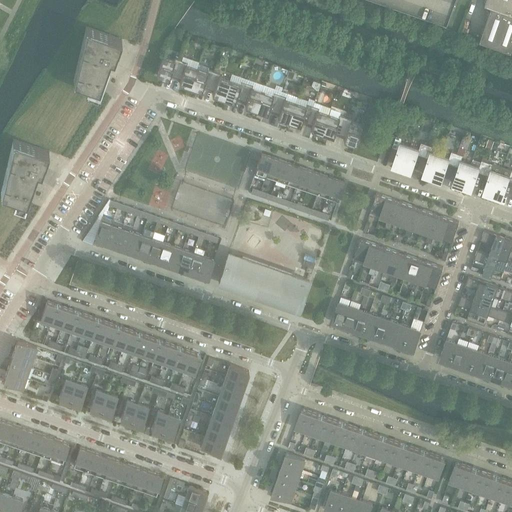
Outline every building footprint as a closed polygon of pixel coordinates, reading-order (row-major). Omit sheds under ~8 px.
[(373,0),(447,26),(456,0),(373,0)] [(511,0),(486,0),(485,5),(492,7),(480,41),(511,52),(511,51),(511,0)] [(122,39),(86,27),(86,28),(81,49),(85,50),(81,59),(79,59),(76,70),(80,71),(75,81),(88,86),(86,92),(97,96),(111,56),(115,57),(117,52),(116,52),(115,52),(115,49),(117,50),(118,51),(122,39)] [(175,60),(164,57),(157,75),(159,76),(160,75),(168,77),(167,79),(169,79),(170,75),(176,77),(182,60),(175,58),(175,60)] [(188,62),(182,60),(176,77),(181,79),(179,83),(181,84),(182,82),(190,85),(189,87),(191,87),(197,68),(187,65),(188,62)] [(207,72),(197,68),(191,87),(192,87),(192,86),(198,88),(200,89),(200,90),(202,91),(203,87),(208,89),(214,71),(208,69),(207,72)] [(220,74),(214,71),(208,89),(214,90),(212,94),(214,95),(214,94),(223,97),(222,98),(223,98),(230,80),(220,76),(220,74)] [(241,100),(247,83),(249,79),(232,73),(230,80),(223,98),(225,99),(225,97),(233,100),(233,102),(235,102),(236,98),(241,100)] [(253,85),(247,83),(241,100),(247,102),(245,106),(247,107),(247,105),(255,108),(255,109),(256,110),(263,91),(252,87),(253,85)] [(273,95),(263,91),(256,110),(258,110),(258,109),(264,111),(266,112),(266,113),(268,114),(269,110),(274,111),(280,94),(274,92),(273,95)] [(286,96),(280,94),(274,111),(279,113),(278,117),(279,118),(280,116),(288,119),(288,121),(289,121),(296,103),(285,99),(286,96)] [(306,106),(296,103),(289,121),(290,122),(291,120),(296,122),(299,123),(299,125),(300,125),(302,121),(307,123),(313,106),(307,104),(306,106)] [(319,108),(313,106),(307,123),(312,125),(311,129),(313,129),(313,128),(316,129),(321,131),(320,132),(322,133),(328,114),(318,110),(319,108)] [(339,118),(328,114),(322,133),(323,133),(324,132),(332,135),(331,136),(333,137),(335,132),(340,134),(346,117),(340,115),(339,118)] [(352,119),(346,117),(340,134),(345,136),(344,140),(345,141),(346,139),(349,140),(354,142),(354,144),(356,144),(362,126),(351,122),(352,119)] [(403,167),(411,146),(401,143),(402,138),(396,136),(393,147),(398,149),(393,164),(403,167)] [(49,151),(13,139),(13,140),(9,161),(12,163),(8,172),(6,171),(4,183),(7,184),(3,194),(15,198),(13,204),(25,209),(39,169),(42,170),(44,165),(44,164),(44,165),(42,164),(43,162),(45,163),(49,151)] [(488,140),(486,148),(491,150),(494,141),(488,140)] [(423,156),(427,145),(421,143),(419,149),(411,146),(403,167),(412,170),(418,154),(423,156)] [(433,176),(441,155),(431,151),(433,147),(427,145),(423,156),(428,157),(423,173),(433,176)] [(453,165),(457,154),(452,152),(450,158),(441,155),(433,176),(442,179),(448,163),(453,165)] [(266,174),(273,157),(262,153),(256,171),(266,174)] [(464,185),(471,164),(461,160),(463,156),(457,154),(453,165),(459,166),(454,182),(464,185)] [(283,160),(273,157),(266,174),(277,178),(283,160)] [(293,164),(287,162),(283,160),(277,178),(287,182),(293,164)] [(484,173),(487,163),(482,161),(480,167),(471,164),(464,185),(473,188),(479,172),(484,173)] [(494,194),(501,173),(504,166),(494,162),(493,165),(487,163),(484,173),(489,175),(484,191),(494,194)] [(303,168),(293,164),(287,182),(297,185),(303,168)] [(313,171),(307,169),(303,168),(297,185),(307,189),(313,171)] [(511,181),(511,169),(510,176),(501,173),(494,194),(503,197),(509,180),(511,181)] [(324,175),(313,171),(307,189),(317,192),(324,175)] [(334,178),(328,176),(324,175),(317,192),(328,196),(334,178)] [(344,182),(334,178),(328,196),(338,200),(344,182)] [(387,197),(377,193),(370,212),(381,216),(382,215),(381,214),(387,197)] [(397,200),(387,197),(381,214),(382,215),(389,217),(391,218),(397,200)] [(408,204),(397,200),(391,218),(389,217),(387,222),(392,224),(394,219),(402,221),(408,204)] [(418,207),(408,204),(402,221),(409,224),(412,225),(418,207)] [(418,207),(412,225),(409,224),(407,229),(413,231),(415,226),(422,229),(428,211),(418,207)] [(438,214),(428,211),(422,229),(429,231),(432,232),(438,214)] [(438,214),(432,232),(429,231),(427,236),(433,238),(435,233),(442,235),(442,236),(448,218),(438,214)] [(459,222),(448,218),(442,236),(442,235),(441,237),(452,241),(459,222)] [(101,220),(96,234),(95,237),(98,238),(98,239),(105,242),(111,224),(101,220)] [(122,227),(111,224),(105,242),(112,244),(113,243),(116,244),(122,227)] [(132,231),(122,227),(116,244),(119,246),(126,249),(132,231)] [(309,230),(302,252),(313,256),(321,233),(309,230)] [(493,244),(489,254),(498,257),(505,238),(484,230),(481,240),(493,244)] [(142,235),(132,231),(126,249),(133,251),(133,250),(136,252),(142,235)] [(152,238),(142,235),(136,252),(139,253),(146,256),(152,238)] [(163,242),(152,238),(146,256),(153,258),(154,258),(157,259),(163,242)] [(361,238),(354,258),(365,262),(366,260),(365,260),(371,242),(361,238)] [(511,240),(505,238),(498,257),(507,261),(507,260),(511,250),(511,240)] [(173,245),(163,242),(157,259),(160,260),(167,263),(173,245)] [(382,246),(371,242),(365,260),(366,260),(373,262),(376,263),(382,246)] [(183,249),(173,245),(167,263),(174,265),(177,266),(183,249)] [(382,246),(376,263),(373,262),(371,268),(377,270),(378,264),(386,267),(392,249),(382,246)] [(193,252),(183,249),(177,266),(180,267),(180,268),(187,270),(193,252)] [(402,253),(392,249),(386,267),(393,269),(396,270),(402,253)] [(498,257),(489,254),(477,250),(474,259),(486,263),(483,273),(492,277),(498,257)] [(203,256),(193,252),(187,270),(194,272),(198,273),(203,256)] [(412,256),(402,253),(396,270),(393,269),(391,275),(397,277),(399,271),(406,274),(412,256)] [(241,259),(232,257),(228,255),(219,281),(299,309),(309,280),(242,256),(241,259)] [(214,260),(203,256),(198,273),(201,274),(200,275),(208,277),(214,260)] [(422,260),(412,256),(406,274),(414,277),(416,278),(422,260)] [(507,261),(498,257),(492,277),(501,280),(504,270),(511,272),(511,261),(507,260),(507,261)] [(306,272),(311,273),(315,263),(305,260),(303,265),(308,266),(306,272)] [(422,260),(416,278),(414,277),(412,282),(417,284),(419,279),(426,281),(427,281),(433,263),(422,260)] [(443,267),(433,263),(427,281),(426,281),(425,283),(437,286),(443,267)] [(477,289),(474,300),(473,300),(482,303),(489,283),(468,276),(465,285),(477,289)] [(506,300),(510,290),(489,283),(482,303),(491,306),(495,296),(506,300)] [(473,300),(474,300),(462,295),(458,305),(470,309),(467,319),(476,322),(482,303),(473,300)] [(54,303),(47,300),(41,319),(51,323),(57,305),(54,304),(54,303)] [(349,306),(339,302),(333,319),(335,320),(335,321),(343,324),(349,306)] [(503,310),(491,306),(482,303),(476,322),(485,325),(488,315),(500,319),(503,310)] [(61,307),(57,305),(51,323),(61,327),(68,308),(62,305),(61,307)] [(359,310),(349,306),(343,324),(351,327),(351,326),(353,327),(359,310)] [(75,310),(68,308),(61,327),(72,330),(78,312),(74,311),(75,310)] [(370,313),(359,310),(353,327),(356,327),(355,328),(363,331),(370,313)] [(511,334),(511,312),(503,310),(500,319),(511,323),(508,333),(511,334)] [(82,314),(78,312),(72,330),(82,334),(88,315),(82,312),(82,314)] [(380,317),(370,313),(363,331),(371,334),(372,333),(374,334),(380,317)] [(95,317),(88,315),(82,334),(92,337),(98,319),(95,318),(95,317)] [(390,320),(380,317),(374,334),(376,334),(376,336),(384,338),(390,320)] [(102,321),(98,319),(92,337),(102,341),(109,322),(102,320),(102,321)] [(394,341),(400,324),(390,320),(384,338),(392,341),(392,340),(394,341)] [(115,324),(109,322),(102,341),(112,344),(119,327),(115,325),(115,324)] [(404,345),(410,327),(400,324),(394,341),(396,342),(396,343),(404,345)] [(122,328),(119,327),(112,344),(123,348),(129,329),(123,327),(122,328)] [(415,348),(421,331),(410,327),(404,345),(412,348),(413,347),(415,348)] [(136,331),(129,329),(123,348),(133,351),(139,334),(135,332),(136,331)] [(143,335),(139,334),(133,351),(143,355),(150,336),(144,334),(143,335)] [(156,338),(150,336),(143,355),(154,359),(160,341),(156,340),(156,338)] [(21,341),(18,340),(18,341),(14,350),(33,357),(37,346),(21,341)] [(443,359),(451,362),(457,343),(446,340),(440,357),(443,358),(443,359)] [(164,342),(160,341),(154,359),(164,362),(170,343),(164,341),(164,342)] [(177,345),(170,343),(164,362),(174,366),(180,348),(176,347),(177,345)] [(467,347),(457,343),(451,362),(459,364),(459,363),(461,364),(467,347)] [(471,369),(477,351),(467,347),(461,364),(463,365),(463,366),(471,369)] [(184,349),(180,348),(174,366),(184,369),(191,350),(184,348),(184,349)] [(33,357),(14,350),(11,360),(30,367),(33,357)] [(197,353),(191,350),(184,369),(195,373),(201,355),(197,354),(197,353)] [(488,354),(477,351),(471,369),(479,371),(479,370),(482,371),(488,354)] [(498,358),(488,354),(482,371),(484,372),(483,373),(491,376),(498,358)] [(508,361),(498,358),(491,376),(499,379),(500,377),(502,378),(508,361)] [(30,367),(11,360),(7,370),(26,377),(30,367)] [(511,382),(511,362),(508,361),(502,378),(504,379),(504,380),(511,383),(511,382)] [(249,371),(230,364),(226,375),(245,381),(249,371)] [(26,377),(7,370),(4,380),(3,381),(7,382),(22,388),(26,377)] [(245,381),(226,375),(223,385),(242,392),(245,381)] [(77,382),(66,378),(59,397),(70,401),(77,382)] [(87,386),(77,382),(70,401),(81,405),(87,386)] [(242,392),(223,385),(219,395),(238,402),(242,392)] [(96,389),(90,408),(101,412),(107,393),(96,389)] [(118,396),(107,393),(101,412),(111,415),(118,396)] [(238,402),(219,395),(216,405),(235,412),(238,402)] [(127,400),(121,419),(131,422),(138,403),(127,400)] [(138,403),(131,422),(142,426),(149,407),(138,403)] [(235,412),(216,405),(212,415),(231,422),(235,412)] [(313,412),(306,409),(306,411),(302,409),(295,427),(306,431),(313,412)] [(158,410),(151,429),(162,433),(169,414),(158,410)] [(319,414),(313,412),(306,431),(316,434),(322,416),(319,415),(319,414)] [(179,418),(169,414),(162,433),(173,437),(179,418)] [(231,422),(212,415),(209,426),(227,432),(231,422)] [(333,419),(327,417),(326,418),(322,416),(316,434),(327,438),(333,419)] [(339,421),(333,419),(327,438),(337,441),(343,424),(339,422),(339,421)] [(17,425),(7,422),(1,439),(11,443),(17,425)] [(353,426),(347,424),(347,425),(343,424),(337,441),(347,445),(353,426)] [(28,429),(21,426),(17,425),(11,443),(21,446),(28,429)] [(227,432),(209,426),(205,436),(224,443),(227,432)] [(360,428),(353,426),(347,445),(357,448),(363,431),(359,429),(360,428)] [(38,432),(28,429),(21,446),(32,450),(38,432)] [(374,433),(367,431),(367,432),(363,431),(357,448),(367,452),(374,433)] [(48,436),(42,434),(38,432),(32,450),(42,453),(48,436)] [(380,435),(374,433),(367,452),(378,456),(384,438),(380,436),(380,435)] [(58,439),(48,436),(42,453),(52,457),(58,439)] [(224,443),(205,436),(201,447),(220,453),(224,443)] [(386,463),(388,459),(394,440),(388,438),(388,439),(384,438),(378,456),(376,460),(386,463)] [(69,443),(62,441),(58,439),(52,457),(63,461),(69,443)] [(401,442),(394,440),(388,459),(398,463),(404,445),(400,444),(401,442)] [(408,446),(404,445),(398,463),(408,466),(415,447),(408,445),(408,446)] [(74,464),(84,468),(91,451),(80,447),(74,464)] [(421,450),(415,447),(408,466),(418,470),(425,452),(421,451),(421,450)] [(101,454),(95,452),(91,451),(84,468),(95,472),(101,454)] [(306,459),(287,452),(283,463),(302,469),(306,459)] [(428,453),(425,452),(418,470),(429,473),(435,454),(429,452),(428,453)] [(111,458),(101,454),(95,472),(105,475),(111,458)] [(442,457),(435,454),(429,473),(439,477),(446,459),(441,458),(442,457)] [(121,461),(115,459),(111,458),(105,475),(115,479),(121,461)] [(131,465),(121,461),(115,479),(125,482),(131,465)] [(302,469),(283,463),(279,473),(298,479),(302,469)] [(449,481),(460,484),(467,465),(460,463),(460,464),(456,463),(449,481)] [(142,468),(135,466),(131,465),(125,482),(135,486),(142,468)] [(467,465),(460,484),(470,488),(476,470),(473,469),(473,468),(467,465)] [(152,472),(142,468),(135,486),(146,489),(152,472)] [(480,471),(476,470),(470,488),(480,491),(487,472),(481,470),(480,471)] [(162,476),(152,472),(146,489),(156,493),(162,476)] [(493,475),(487,472),(480,491),(491,495),(497,477),(493,476),(493,475)] [(298,479),(279,473),(276,483),(295,490),(298,479)] [(170,490),(175,478),(171,477),(166,489),(170,490)] [(501,478),(497,477),(491,495),(501,498),(507,479),(501,477),(501,478)] [(511,481),(507,479),(501,498),(511,502),(511,499),(511,481)] [(295,490),(276,483),(272,494),(291,500),(295,490)] [(189,485),(186,496),(203,502),(207,491),(189,485)] [(324,508),(334,511),(335,511),(342,493),(331,490),(324,508)] [(7,511),(12,496),(2,493),(0,499),(0,511),(2,511),(7,511)] [(346,511),(352,497),(342,493),(335,511),(346,511)] [(19,511),(23,500),(12,496),(7,511),(19,511)] [(203,502),(186,496),(182,506),(200,511),(203,502)] [(358,511),(362,500),(352,497),(346,511),(358,511)] [(370,511),(373,504),(362,500),(358,511),(370,511)]
